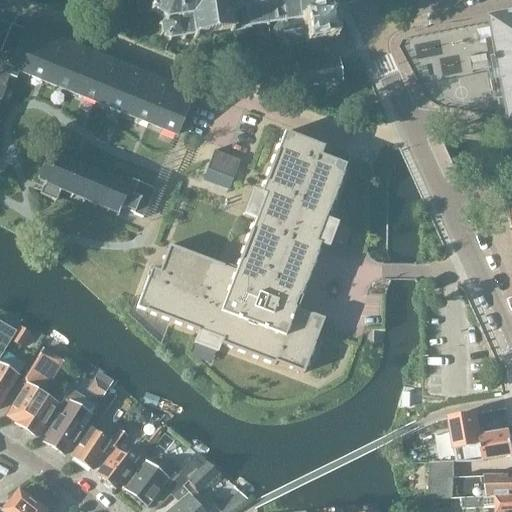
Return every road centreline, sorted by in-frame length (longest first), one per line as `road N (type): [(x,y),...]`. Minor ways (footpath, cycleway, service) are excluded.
road 1 (residential): [(411,130),(340,133),(0,7)]
road 2 (residential): [(98,511),(0,443)]
road 3 (residential): [(356,272),(338,249),(317,261),(318,279),(328,287),(340,289),(354,277)]
